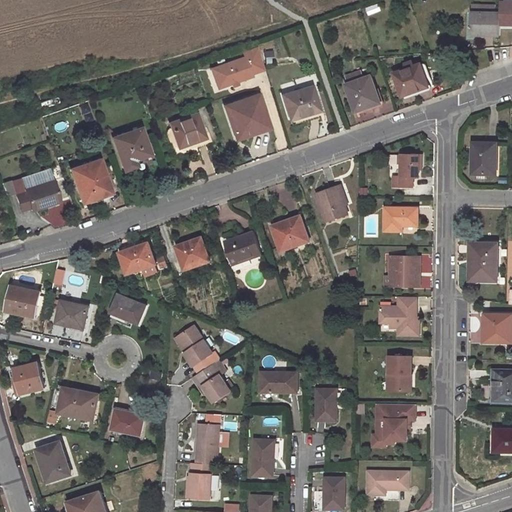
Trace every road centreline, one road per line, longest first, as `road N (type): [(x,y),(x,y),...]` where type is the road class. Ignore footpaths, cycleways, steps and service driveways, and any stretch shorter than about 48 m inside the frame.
road 1 (residential): [(448,107),(0,260)]
road 2 (residential): [(441,511),(447,195)]
